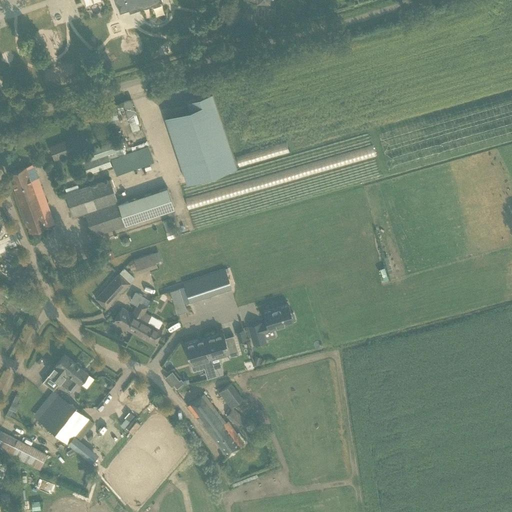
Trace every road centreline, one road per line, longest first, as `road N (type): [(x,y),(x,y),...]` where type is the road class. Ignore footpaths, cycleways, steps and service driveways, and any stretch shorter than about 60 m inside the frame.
road 1 (unclassified): [(0,119),(418,0)]
road 2 (unclassified): [(172,399),(104,353),(49,301)]
road 3 (unclassified): [(49,301),(0,184)]
